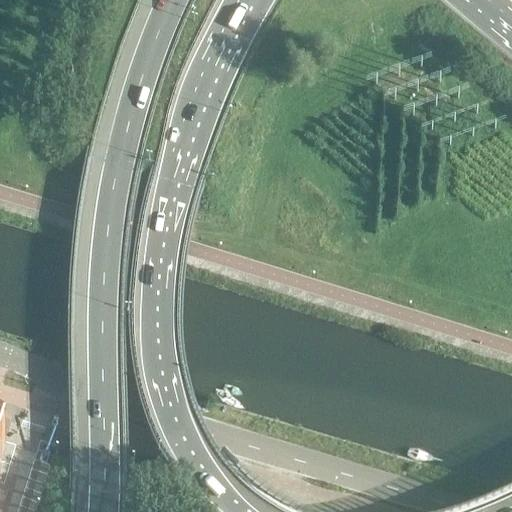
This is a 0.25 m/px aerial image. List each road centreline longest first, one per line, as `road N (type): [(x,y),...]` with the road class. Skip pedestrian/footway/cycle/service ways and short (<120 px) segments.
road 1 (motorway): [(238,511),(211,487),(177,431),(161,377),(157,310),(194,117),(248,0)]
road 2 (motorway): [(173,0),(134,106),(113,196),(102,328),(103,511)]
road 3 (tertiary): [(489,511),(95,394),(0,354)]
